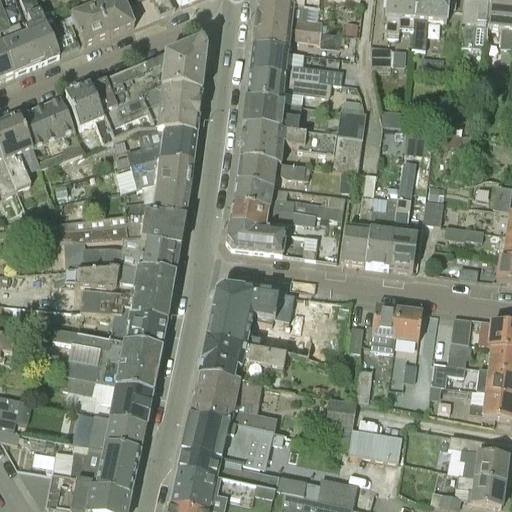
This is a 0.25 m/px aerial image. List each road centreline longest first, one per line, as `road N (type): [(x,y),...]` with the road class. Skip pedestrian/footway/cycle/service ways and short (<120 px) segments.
road 1 (residential): [(511,314),(199,265)]
road 2 (tertiary): [(147,511),(199,265)]
road 3 (residential): [(233,24),(203,22),(0,104)]
road 4 (tertiary): [(199,265),(233,24)]
